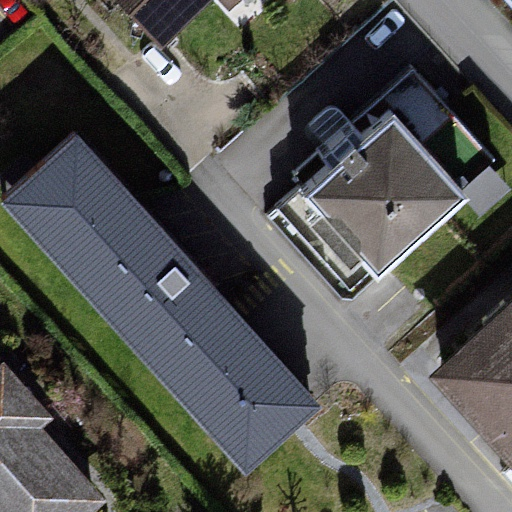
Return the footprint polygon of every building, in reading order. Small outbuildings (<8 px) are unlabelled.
[(122,0),(159,49),(213,0),(122,0)] [(511,0),(500,0),(511,13),(511,0)] [(408,75),(296,179),(383,279),(480,197),(468,188),(500,162),(408,75)] [(82,137),(8,203),(250,473),(325,407),(136,197),(82,137)] [(511,314),(443,377),(511,453),(511,314)] [(3,365),(0,367),(0,511),(86,511),(102,499),(42,429),(49,416),(3,365)]
